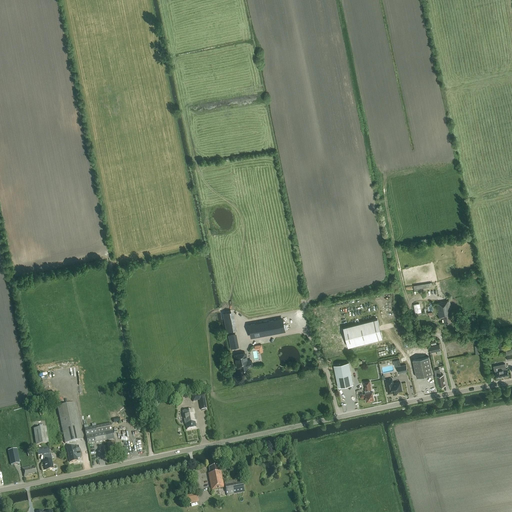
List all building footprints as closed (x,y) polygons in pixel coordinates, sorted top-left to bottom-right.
[(444,323),(453,321),(449,301),(436,303),(439,318),(443,317),(444,323)] [(236,329),(233,310),(223,312),(225,331),(236,329)] [(282,319),(249,325),(251,337),(284,330),(282,319)] [(377,319),(343,327),(348,347),(382,338),(377,319)] [(259,352),(263,351),(262,344),(254,345),(254,350),(258,349),(259,352)] [(439,344),(429,346),(431,353),(441,350),(439,344)] [(246,366),(252,365),(251,360),(247,361),(246,354),(244,353),(235,355),(237,365),(240,364),(241,370),(247,369),(246,366)] [(417,377),(432,374),(429,356),(413,360),(417,377)] [(349,362),(334,365),(338,387),(353,384),(349,362)] [(406,364),(397,366),(398,373),(407,371),(406,364)] [(505,364),(493,366),(494,372),(495,371),(496,377),(508,375),(507,369),(506,369),(505,364)] [(440,375),(439,369),(434,370),(435,376),(437,376),(439,386),(445,385),(443,374),(440,375)] [(394,393),(397,393),(397,392),(402,391),(400,382),(393,383),(392,379),(386,380),(388,393),(394,392),(394,393)] [(364,396),(365,396),(367,402),(374,400),(372,392),(370,392),(370,390),(371,389),(370,385),(371,385),(370,381),(364,382),(364,386),(365,386),(366,390),(365,390),(366,394),(365,394),(364,394),(363,394),(360,394),(360,395),(360,397),(362,398),(363,398),(364,396)] [(198,395),(201,410),(207,409),(204,394),(198,395)] [(57,407),(65,443),(83,440),(75,403),(57,407)] [(186,424),(187,430),(196,428),(195,423),(196,423),(196,421),(197,420),(196,415),(195,415),(194,409),(182,411),(185,425),(186,424)] [(84,426),(88,444),(114,439),(111,423),(96,426),(95,423),(91,424),(92,427),(88,428),(88,425),(84,426)] [(33,429),(36,445),(48,444),(46,427),(33,429)] [(110,456),(116,455),(115,450),(122,448),(120,442),(115,443),(107,444),(109,451),(105,452),(106,456),(110,456)] [(76,453),(79,452),(78,446),(75,447),(67,448),(70,463),(78,461),(76,453)] [(20,464),(17,449),(8,451),(11,465),(20,464)] [(43,456),(44,462),(46,471),(54,469),(51,460),(52,460),(51,454),(43,456)] [(210,474),(208,475),(211,490),(224,488),(221,472),(220,473),(218,466),(209,468),(210,474)] [(29,475),(36,473),(35,467),(31,468),(31,467),(23,469),(24,477),(29,476),(29,475)] [(242,479),(224,482),(227,496),(244,493),(242,479)] [(184,496),(186,504),(198,502),(196,493),(184,496)]
